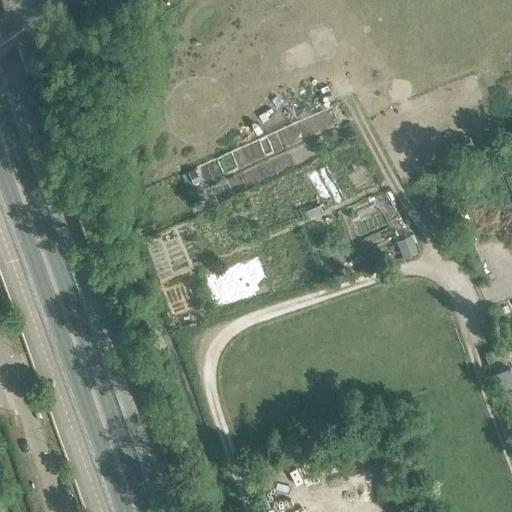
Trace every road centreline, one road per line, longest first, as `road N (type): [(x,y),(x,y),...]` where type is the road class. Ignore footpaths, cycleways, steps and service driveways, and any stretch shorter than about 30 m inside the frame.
road 1 (secondary): [(147,511),(0,99)]
road 2 (residential): [(265,511),(208,341),(432,254)]
road 3 (track): [(347,96),(416,218),(511,461)]
road 4 (secondary): [(0,166),(123,511)]
road 5 (unclassified): [(63,511),(0,338)]
